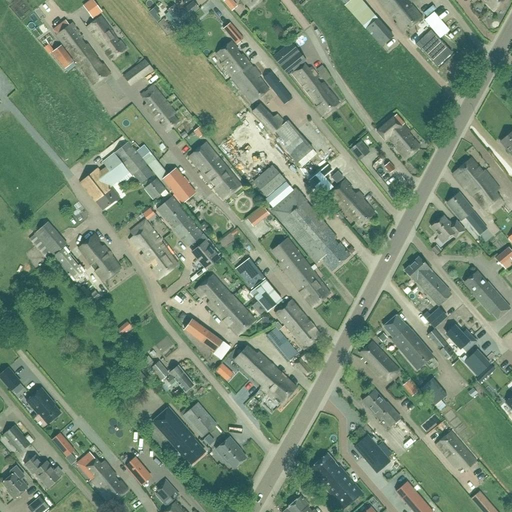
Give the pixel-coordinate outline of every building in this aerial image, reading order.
[(231,0),(224,0),(223,1),(231,11),(237,6),(231,0)] [(242,0),(251,9),(260,0),(242,0)] [(381,46),(393,37),(361,0),(352,0),(346,6),(381,46)] [(421,18),(406,0),(379,0),(379,1),(397,22),(395,24),(402,33),(421,18)] [(481,0),(493,11),(503,0),(481,0)] [(166,10),(167,11),(178,25),(191,15),(185,7),(180,12),(174,5),(166,10)] [(440,38),(448,31),(433,13),(425,20),(440,38)] [(120,43),(100,17),(86,28),(94,38),(97,37),(100,42),(99,44),(102,48),(102,47),(105,52),(104,53),(110,60),(126,49),(121,42),(120,43)] [(69,25),(65,20),(53,29),(56,34),(60,40),(71,52),(82,68),(89,81),(92,85),(109,74),(103,65),(101,65),(98,60),(98,59),(86,44),(83,44),(79,39),(81,36),(76,29),(72,23),(69,25)] [(223,29),(236,45),(243,39),(230,23),(223,29)] [(287,75),(305,60),(298,51),(290,42),(272,57),(279,66),(287,75)] [(231,78),(249,64),(243,56),(242,56),(231,43),(216,55),(223,63),(221,65),(231,78)] [(74,62),(61,45),(52,52),(65,69),(74,62)] [(128,85),(137,79),(138,80),(141,78),(142,79),(153,70),(147,61),(133,71),(129,66),(121,73),(128,85)] [(309,69),(305,63),(292,73),(312,99),(311,99),(316,105),(315,107),(322,116),(339,102),(324,83),(321,85),(316,79),(318,77),(311,68),(309,69)] [(253,69),(249,64),(231,78),(251,103),(268,90),(258,77),(261,75),(255,67),(253,69)] [(284,105),(292,98),(271,72),(263,78),(284,105)] [(178,122),(173,115),(175,113),(166,102),(167,102),(153,85),(145,91),(140,95),(146,104),(144,107),(155,121),(158,119),(161,123),(158,126),(163,133),(178,122)] [(260,104),(251,112),(272,135),(285,123),(277,114),(273,117),(260,104)] [(395,115),(376,131),(385,142),(388,139),(396,148),(395,149),(404,160),(419,147),(410,136),(409,134),(401,124),(403,123),(395,115)] [(193,131),(199,138),(205,133),(199,127),(193,131)] [(511,132),(500,142),(511,156),(511,132)] [(358,161),(369,152),(360,141),(349,150),(358,161)] [(153,174),(136,152),(128,142),(102,162),(108,169),(101,174),(97,170),(81,183),(102,210),(119,197),(111,187),(129,173),(131,176),(132,175),(140,184),(153,174)] [(241,186),(206,143),(188,157),(200,172),(199,173),(209,185),(209,184),(223,200),(241,186)] [(157,163),(149,153),(142,159),(150,169),(157,163)] [(483,173),(471,159),(452,173),(463,188),(464,187),(483,211),(487,209),(490,213),(503,203),(495,192),(499,189),(493,181),(485,171),(483,173)] [(389,163),(384,167),(390,173),(394,169),(389,163)] [(288,195),(280,186),(285,181),(272,166),(253,182),(266,197),(264,198),(273,208),(276,213),(274,215),(316,263),(320,259),(331,272),(350,255),(339,243),(337,245),(333,241),(337,238),(305,203),(306,202),(296,189),(288,195)] [(181,205),(196,193),(176,168),(162,180),(181,205)] [(320,195),(326,191),(329,187),(325,182),(316,172),(307,180),(320,195)] [(152,200),(166,190),(156,178),(143,189),(152,200)] [(355,194),(350,189),(352,188),(344,180),(330,193),(360,227),(375,213),(363,200),(364,199),(358,192),(355,194)] [(486,228),(472,211),(458,193),(446,203),(461,220),(465,217),(479,234),(486,228)] [(219,259),(205,242),(207,240),(203,235),(171,197),(156,209),(188,247),(191,244),(195,249),(192,252),(206,269),(219,259)] [(247,219),(253,226),(268,214),(263,207),(247,219)] [(336,214),(342,220),(345,217),(340,211),(336,214)] [(450,225),(443,217),(431,227),(438,236),(437,237),(442,243),(452,235),(455,240),(465,231),(456,220),(450,225)] [(148,224),(145,220),(130,232),(133,236),(129,240),(136,250),(140,248),(144,254),(141,256),(159,279),(177,265),(168,253),(169,252),(149,223),(148,224)] [(53,257),(63,248),(67,244),(48,222),(35,233),(35,234),(29,239),(48,261),(53,257)] [(101,247),(98,242),(99,241),(95,235),(78,248),(103,282),(121,269),(104,246),(101,247)] [(330,294),(287,238),(270,251),(278,262),(277,264),(312,308),(330,294)] [(436,255),(441,252),(436,245),(431,249),(436,255)] [(511,258),(511,251),(508,247),(494,258),(502,267),(511,258)] [(63,248),(53,257),(73,282),(83,273),(63,248)] [(448,291),(428,269),(429,269),(418,257),(404,270),(414,282),(415,282),(438,306),(451,294),(448,291)] [(251,290),(265,279),(249,258),(235,269),(251,290)] [(486,284),(476,272),(464,283),(474,294),(473,295),(490,315),(491,313),(497,319),(509,308),(487,283),(486,284)] [(238,336),(255,320),(232,295),(232,296),(212,275),(195,290),(202,298),(205,295),(210,300),(207,303),(223,320),(238,336)] [(250,292),(266,313),(282,300),(265,280),(250,292)] [(99,296),(96,292),(88,299),(91,303),(99,296)] [(275,314),(286,327),(302,313),(292,300),(275,314)] [(321,335),(302,313),(286,327),(304,349),(321,335)] [(432,313),(425,319),(434,329),(440,323),(432,313)] [(399,350),(416,335),(412,330),(410,332),(403,324),(405,322),(401,317),(398,319),(396,316),(383,327),(392,338),(390,340),(399,350)] [(209,332),(191,319),(184,330),(201,342),(209,332)] [(276,328),(278,331),(282,328),(277,323),(275,325),(273,326),(275,327),(276,328)] [(454,326),(446,334),(460,349),(461,348),(465,351),(475,342),(467,333),(463,336),(454,326)] [(289,360),(297,354),(276,329),(268,335),(289,360)] [(446,359),(453,354),(433,330),(427,335),(439,350),(439,351),(446,359)] [(223,358),(230,348),(209,332),(201,342),(223,358)] [(386,338),(382,334),(378,338),(382,342),(386,338)] [(416,335),(399,350),(417,370),(433,355),(419,339),(420,339),(416,335)] [(388,382),(399,371),(372,343),(360,355),(370,365),(368,367),(378,377),(382,375),(388,382)] [(257,355),(245,346),(231,360),(261,386),(260,387),(269,396),(273,398),(273,397),(281,404),(296,387),(287,379),(286,379),(280,374),(281,373),(258,353),(257,355)] [(489,365),(476,351),(464,362),(477,376),(489,365)] [(155,365),(148,356),(140,362),(156,383),(165,393),(170,389),(168,387),(170,385),(176,381),(186,393),(194,386),(177,366),(168,373),(159,362),(155,365)] [(306,378),(312,372),(300,358),(293,364),(306,378)] [(220,374),(225,369),(221,364),(216,370),(220,374)] [(149,382),(134,365),(124,373),(139,391),(149,382)] [(21,382),(8,368),(0,374),(0,378),(11,391),(21,382)] [(42,397),(37,390),(25,400),(37,413),(38,413),(47,423),(60,412),(50,401),(51,400),(46,394),(42,397)] [(385,403),(374,390),(362,401),(378,419),(381,416),(390,426),(400,418),(386,403),(385,403)] [(217,425),(197,402),(189,410),(186,407),(180,413),(182,416),(201,438),(217,425)] [(204,452),(193,438),(174,415),(168,408),(152,421),(158,429),(178,451),(179,450),(191,463),(204,452)] [(14,425),(3,435),(19,454),(30,444),(14,425)] [(464,471),(475,461),(450,432),(435,445),(455,468),(460,466),(464,471)] [(354,447),(363,457),(376,446),(367,435),(354,447)] [(233,469),(246,458),(240,452),(241,451),(229,438),(215,450),(227,463),(228,463),(233,469)] [(59,449),(66,457),(74,450),(67,442),(59,449)] [(388,459),(376,446),(363,457),(375,471),(388,459)] [(489,473),(503,462),(492,448),(478,458),(489,473)] [(317,479),(326,489),(344,473),(339,467),(337,468),(334,463),(327,454),(310,469),(318,478),(317,479)] [(43,464),(35,455),(31,459),(24,465),(32,475),(35,473),(48,488),(60,477),(46,462),(43,464)] [(100,465),(95,460),(91,455),(79,466),(91,481),(98,490),(110,505),(128,490),(120,481),(119,482),(114,477),(116,476),(104,462),(100,465)] [(150,477),(135,458),(125,466),(141,485),(150,477)] [(14,500),(28,488),(21,480),(25,476),(16,465),(10,471),(8,478),(2,483),(9,492),(8,493),(14,500)] [(344,473),(326,489),(343,509),(361,493),(354,484),(352,485),(348,480),(350,479),(344,473)] [(168,505),(170,507),(173,504),(171,502),(173,500),(170,497),(175,492),(166,480),(160,486),(163,489),(157,494),(166,506),(168,505)] [(137,492),(141,489),(135,481),(131,484),(137,492)] [(176,482),(172,486),(178,492),(181,489),(176,482)] [(422,499),(407,482),(396,492),(410,509),(422,499)] [(178,492),(181,503),(189,501),(185,490),(178,492)] [(311,511),(307,507),(309,506),(300,496),(286,508),(286,509),(282,511),(314,511),(313,510),(311,511)] [(31,511),(42,511),(48,508),(39,497),(27,507),(31,511)] [(422,499),(410,509),(413,511),(424,511),(429,508),(423,501),(422,499)] [(492,511),(483,501),(477,506),(482,511),(492,511)] [(184,511),(175,502),(173,504),(170,507),(164,511),(184,511)]
